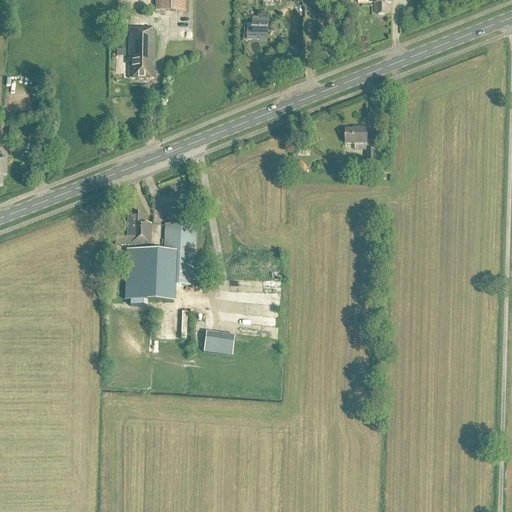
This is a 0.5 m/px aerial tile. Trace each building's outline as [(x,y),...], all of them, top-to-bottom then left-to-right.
[(154,0),(155,13),(186,13),(186,0),(154,0)] [(387,5),(392,5),(391,0),(372,0),(373,5),(375,5),(375,14),(378,14),(378,16),(387,16),(387,5)] [(253,20),(253,35),(248,35),(248,41),(268,42),(268,15),(259,14),(259,20),(253,20)] [(129,29),(129,72),(129,81),(153,81),(154,30),(129,29)] [(26,135),(26,129),(9,128),(8,143),(15,144),(26,144),(26,135)] [(26,135),(26,144),(37,145),(37,129),(26,129),(26,135)] [(367,146),(367,129),(358,129),(358,131),(346,131),(346,146),(367,146)] [(383,159),(383,152),(366,151),(366,168),(377,169),(377,176),(390,176),(390,159),(383,159)] [(302,164),(290,173),(295,179),(307,170),(302,164)] [(150,248),(151,226),(142,226),(142,215),(132,215),(132,216),(123,216),(123,225),(123,234),(115,234),(115,247),(150,248)] [(148,259),(147,302),(174,304),(175,287),(194,287),(196,228),(165,226),(164,253),(164,260),(148,259)] [(126,252),(124,301),(130,302),(130,308),(146,309),(147,302),(148,259),(164,260),(164,253),(126,252)] [(154,339),(188,339),(188,312),(180,312),(179,335),(160,335),(160,319),(154,319),(154,339)] [(202,332),(200,353),(230,356),(233,336),(202,332)]
